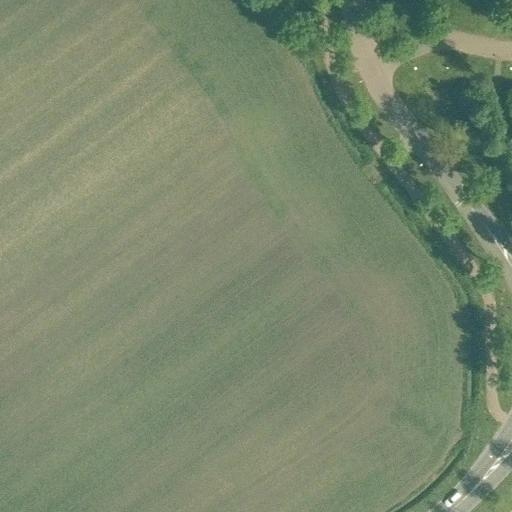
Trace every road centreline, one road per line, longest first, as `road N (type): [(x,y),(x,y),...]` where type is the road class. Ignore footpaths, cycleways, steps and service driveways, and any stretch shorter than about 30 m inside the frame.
road 1 (unclassified): [(471,209),(416,142),(370,66)]
road 2 (residential): [(370,66),(433,40),(511,51)]
